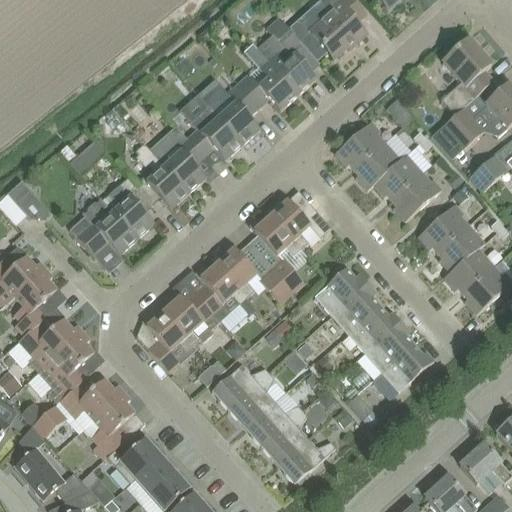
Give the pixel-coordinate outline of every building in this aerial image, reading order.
[(311,36),(321,47),(334,62),(347,50),(349,53),(367,37),(357,25),(366,18),(352,3),(349,0),(339,0),(327,11),(332,16),(311,36)] [(377,0),(388,11),(400,0),(405,0),(407,1),(408,0),(377,0)] [(272,38),(257,52),(298,99),(317,82),(304,67),(295,57),(284,67),(278,60),(286,53),(288,56),(299,45),(291,35),(278,22),(266,32),(272,38)] [(456,118),(478,99),(493,85),(484,75),(492,68),(469,42),(443,65),(461,86),(442,102),(456,118)] [(280,115),(298,99),(257,52),(252,47),(243,55),(267,82),(258,90),(247,78),(237,87),(259,111),(269,102),(280,115)] [(260,132),(249,120),(259,111),(237,87),(228,96),(236,105),(225,114),(219,108),(212,114),(243,148),(260,132)] [(494,101),(478,116),(500,139),(511,127),(511,90),(509,87),(494,101)] [(387,112),(403,130),(414,121),(398,102),(387,112)] [(465,152),(483,135),(485,134),(473,120),(464,111),(456,118),(445,129),(448,133),(449,134),(465,152)] [(198,132),(186,143),(204,162),(214,152),(225,164),(243,148),(212,114),(205,121),(210,127),(201,136),(198,132)] [(381,136),(381,135),(372,125),(335,157),(347,170),(349,168),(354,173),(385,146),(378,139),(381,136)] [(175,130),(150,153),(149,154),(188,197),(206,181),(196,169),(204,162),(186,143),(175,130)] [(413,142),(419,148),(426,142),(420,136),(413,142)] [(426,142),(419,148),(424,155),(431,149),(426,142)] [(356,181),(367,193),(401,164),(385,146),(354,173),(359,179),(356,181)] [(150,153),(145,148),(137,155),(140,158),(137,161),(147,172),(150,168),(157,176),(146,185),(142,181),(134,188),(152,208),(160,200),(171,212),(188,197),(149,154),(150,153)] [(81,178),(92,168),(81,156),(77,159),(71,165),(70,166),(81,178)] [(508,173),(495,158),(469,181),(481,195),(508,173)] [(387,199),(392,204),(422,178),(407,160),(401,165),(401,164),(367,193),(368,194),(374,189),(384,201),(387,199)] [(456,175),(448,182),(456,191),(464,183),(456,175)] [(430,187),(422,178),(392,204),(396,209),(394,212),(406,225),(441,193),(433,184),(430,187)] [(128,181),(102,204),(106,209),(107,209),(137,242),(155,227),(144,215),(152,208),(134,188),(128,181)] [(26,199),(26,190),(21,185),(8,197),(17,207),(26,199)] [(461,192),(453,199),(460,206),(468,199),(461,192)] [(280,211),(271,219),(301,253),(308,247),(301,238),(311,230),(321,242),(332,232),(311,208),(300,217),(284,199),(276,206),(280,211)] [(120,258),(137,242),(107,209),(106,209),(102,204),(70,233),(96,262),(111,248),(120,258)] [(433,251),(437,256),(468,229),(461,222),(464,219),(455,208),(434,226),(419,240),(430,253),(433,251)] [(250,230),(263,245),(277,260),(287,252),(294,259),(301,253),(271,219),(262,228),(257,223),(250,230)] [(491,229),(496,235),(503,230),(497,223),(491,229)] [(444,281),(445,281),(483,248),(468,229),(437,256),(442,261),(440,264),(450,276),(444,281)] [(508,236),(503,230),(496,235),(501,242),(508,236)] [(227,259),(217,268),(247,301),(248,301),(255,294),(247,286),(257,277),(230,247),(223,254),(227,259)] [(36,269),(27,260),(28,259),(19,248),(0,264),(0,310),(1,312),(46,272),(40,265),(36,269)] [(458,292),(463,297),(494,271),(478,253),(484,248),(483,248),(445,281),(456,294),(458,292)] [(305,287),(283,262),(271,273),(293,298),(305,287)] [(196,298),(220,325),(231,316),(223,308),(232,299),(240,308),(247,301),(217,268),(208,276),(204,271),(196,278),(206,289),(196,298)] [(502,280),(494,271),(463,297),(468,303),(465,305),(477,318),(511,287),(511,284),(506,277),(502,280)] [(18,345),(49,317),(41,308),(57,293),(48,283),(52,279),(46,272),(1,312),(2,312),(15,301),(23,310),(14,317),(20,324),(15,329),(24,340),(18,345)] [(271,273),(271,272),(260,282),(259,284),(281,309),(293,298),(271,273)] [(331,319),(367,288),(360,279),(356,283),(347,272),(315,300),(331,319)] [(367,288),(331,319),(348,338),(380,310),(371,300),(375,297),(367,288)] [(173,307),(164,315),(193,349),(197,353),(200,349),(197,345),(201,342),(203,345),(213,337),(211,334),(220,325),(196,298),(187,306),(177,295),(169,302),(173,307)] [(380,310),(348,338),(365,357),(401,326),(393,317),(389,320),(380,310)] [(179,347),(186,355),(193,349),(164,315),(155,324),(150,319),(143,326),(159,344),(149,353),(170,377),(181,368),(179,366),(170,356),(179,347)] [(28,365),(38,376),(83,335),(77,329),(73,332),(64,322),(48,337),(39,327),(50,318),(49,317),(18,345),(32,361),(28,365)] [(293,332),(284,322),(276,331),(285,341),(293,332)] [(382,377),(414,348),(405,338),(409,335),(401,326),(365,357),(382,377)] [(274,350),(284,342),(275,331),(265,340),(274,350)] [(83,335),(38,376),(52,392),(46,396),(56,408),(59,405),(59,406),(72,394),(87,381),(78,371),(94,357),(86,346),(90,342),(83,335)] [(306,345),(298,352),(306,362),(314,355),(306,345)] [(414,348),(382,377),(399,396),(435,364),(426,355),(422,358),(414,348)] [(295,356),(285,364),(296,377),(305,368),(295,356)] [(324,377),(332,369),(323,359),(315,367),(324,377)] [(218,364),(212,369),(220,378),(226,372),(218,364)] [(229,413),(270,377),(266,372),(251,378),(242,368),(212,395),(229,413)] [(0,382),(0,389),(9,399),(21,388),(9,374),(0,382)] [(229,413),(245,432),(275,405),(266,395),(274,381),(270,377),(229,413)] [(313,377),(307,383),(313,390),(319,385),(313,377)] [(339,381),(333,387),(338,393),(345,387),(339,381)] [(72,394),(59,406),(57,409),(68,422),(67,423),(80,437),(84,433),(125,396),(118,389),(114,393),(105,383),(81,404),(72,394)] [(318,402),(327,412),(337,403),(328,392),(318,402)] [(117,433),(120,430),(135,417),(126,407),(131,403),(125,396),(84,433),(98,448),(93,452),(103,464),(126,443),(117,433)] [(353,411),(363,403),(358,397),(349,406),(353,411)] [(34,405),(21,417),(33,430),(46,418),(34,405)] [(262,450),(303,414),(298,409),(284,415),(275,405),(245,432),(262,450)] [(67,423),(68,422),(57,409),(46,418),(33,430),(44,443),(67,423)] [(344,431),(353,423),(344,413),(335,420),(344,431)] [(262,450),(278,469),(308,442),(299,432),(306,418),(303,414),(262,450)] [(374,414),(364,423),(370,430),(380,421),(374,414)] [(0,442),(10,428),(0,421),(0,442)] [(511,422),(497,436),(511,453),(511,422)] [(336,451),(331,446),(317,452),(308,442),(278,469),(295,487),(336,451)] [(130,486),(135,482),(160,460),(158,457),(155,454),(146,443),(128,459),(123,463),(115,454),(107,461),(130,486)] [(490,497),(502,485),(505,488),(511,480),(511,477),(498,462),(484,447),(460,469),(474,484),(477,487),(479,485),(490,497)] [(37,452),(15,470),(43,504),(56,494),(66,506),(90,494),(89,493),(81,484),(74,477),(64,485),(37,452)] [(175,476),(160,460),(135,482),(149,499),(175,476)] [(161,511),(168,511),(190,493),(187,489),(183,485),(175,476),(149,499),(161,511)] [(448,479),(425,500),(435,511),(477,511),(478,511),(465,498),(462,494),(448,479)] [(69,511),(84,511),(94,507),(100,504),(90,494),(66,506),(69,511)] [(207,511),(194,497),(177,511),(207,511)] [(487,511),(509,511),(498,498),(485,508),(487,511)] [(119,511),(112,503),(104,510),(106,511),(119,511)]
